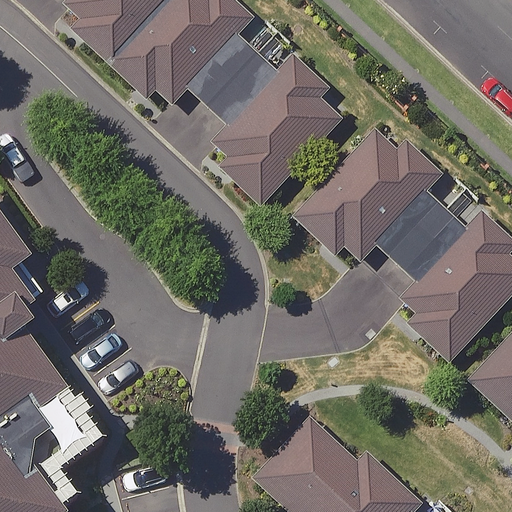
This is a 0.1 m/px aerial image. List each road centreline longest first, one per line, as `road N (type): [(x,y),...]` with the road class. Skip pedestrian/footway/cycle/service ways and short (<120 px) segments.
road 1 (residential): [(225,511),(251,295),(243,256),(59,71),(0,25)]
road 2 (residential): [(419,0),(511,87)]
